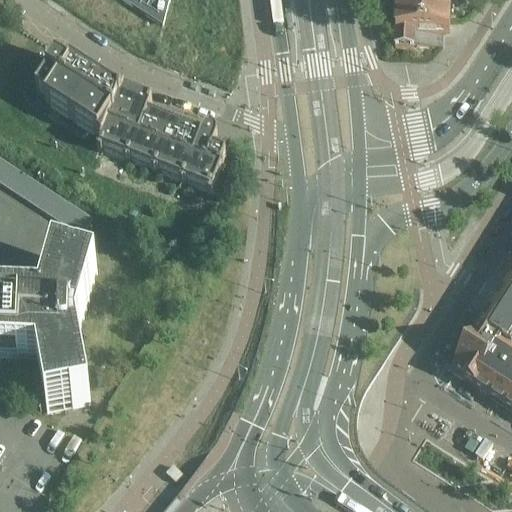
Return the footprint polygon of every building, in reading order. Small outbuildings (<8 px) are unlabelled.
[(123,0),(145,13),(164,26),(171,3),(171,0),(123,0)] [(450,36),(451,0),(397,0),(395,49),(414,49),(414,34),(450,36)] [(150,62),(164,26),(145,13),(125,46),(150,62)] [(202,138),(159,121),(149,117),(152,109),(151,108),(153,105),(122,93),(121,97),(120,96),(120,97),(74,68),(76,64),(63,56),(56,65),(55,66),(53,65),(52,66),(47,74),(46,75),(48,76),(47,78),(48,78),(37,96),(48,103),(46,106),(50,108),(48,110),(50,111),(51,110),(98,140),(102,143),(98,154),(102,156),(103,153),(125,162),(125,163),(130,166),(131,164),(153,173),(152,174),(158,176),(159,175),(181,184),(180,185),(186,187),(186,186),(209,195),(208,197),(212,199),(224,170),(221,169),(230,148),(217,143),(218,142),(218,140),(218,139),(217,137),(216,135),(215,134),(214,133),(213,133),(211,132),(209,132),(208,133),(206,133),(205,134),(204,135),(203,136),(202,138)] [(0,184),(84,235),(95,218),(0,160),(0,184)] [(92,407),(79,341),(98,276),(55,264),(42,311),(0,308),(0,365),(38,367),(47,415),(92,407)] [(511,293),(506,289),(492,310),(511,322),(511,293)] [(511,322),(492,310),(479,331),(478,330),(478,331),(511,352),(511,322)] [(511,352),(478,331),(451,374),(511,413),(511,352)] [(184,478),(183,478),(174,469),(167,477),(176,486),(184,478)]
